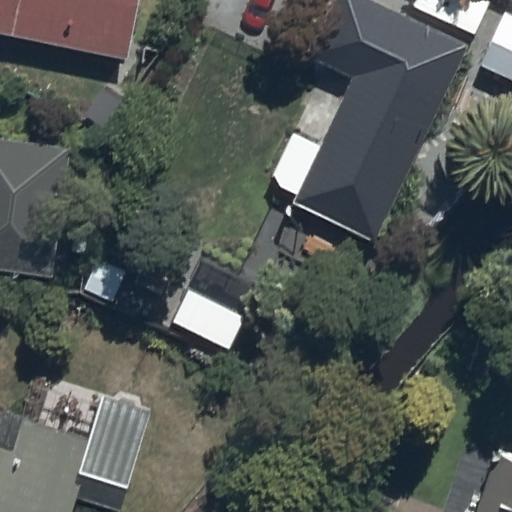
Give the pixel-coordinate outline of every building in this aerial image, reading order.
[(0,0),(0,15),(132,43),(141,0),(0,0)] [(355,63),(295,187),(380,227),(474,33),(406,0),(335,0),(314,43),(355,63)] [(75,130),(0,119),(0,252),(57,260),(75,130)] [(0,511),(70,511),(79,482),(125,495),(154,393),(108,380),(95,425),(28,405),(20,431),(0,425),(0,511)] [(511,511),(511,431),(501,428),(475,511),(511,511)]
